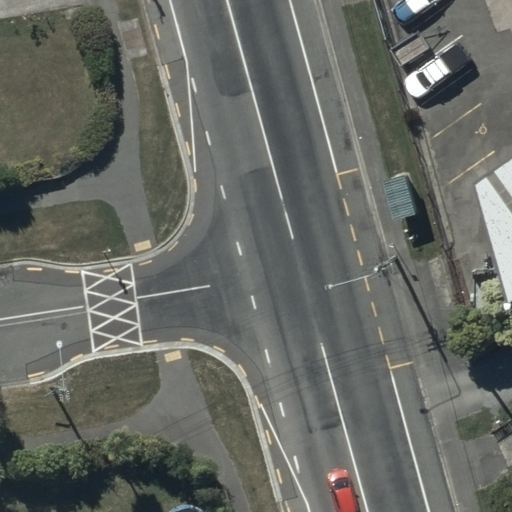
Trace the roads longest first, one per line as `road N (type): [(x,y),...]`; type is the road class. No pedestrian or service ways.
road 1 (residential): [(302,274),(0,323)]
road 2 (secondary): [(302,274),(228,0)]
road 3 (secondary): [(369,511),(302,274)]
